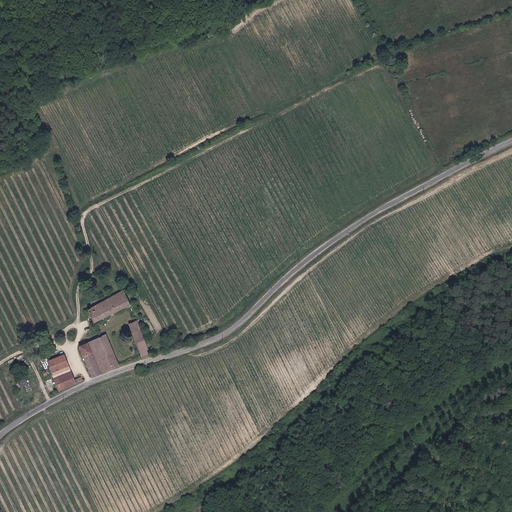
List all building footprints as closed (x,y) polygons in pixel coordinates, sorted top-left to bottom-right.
[(130,305),(126,297),(124,294),(127,292),(126,290),(86,311),(87,315),(91,313),(95,323),(130,305)] [(151,354),(138,323),(129,326),(142,357),(151,354)] [(80,347),(93,377),(120,367),(107,336),(80,347)] [(64,354),(47,361),(52,373),(69,366),(64,354)] [(54,379),(72,372),(69,366),(52,373),(54,379)] [(77,384),(75,380),(72,372),(54,379),(59,391),(70,386),(77,384)]
